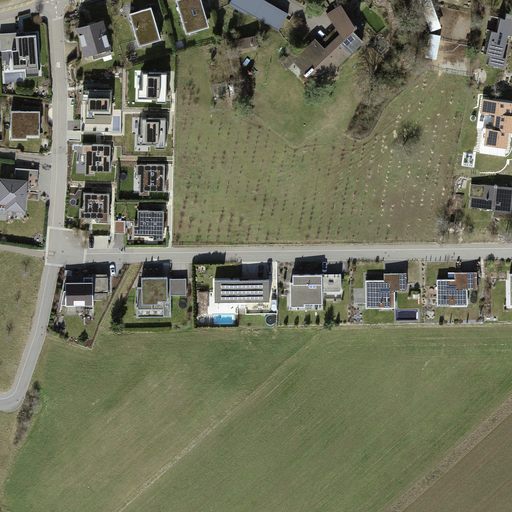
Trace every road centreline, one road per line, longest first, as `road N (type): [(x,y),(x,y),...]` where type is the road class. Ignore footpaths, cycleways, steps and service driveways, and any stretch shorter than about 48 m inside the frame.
road 1 (residential): [(511,251),(56,256)]
road 2 (residential): [(56,256),(21,395),(0,404)]
road 3 (residential): [(55,1),(62,161)]
